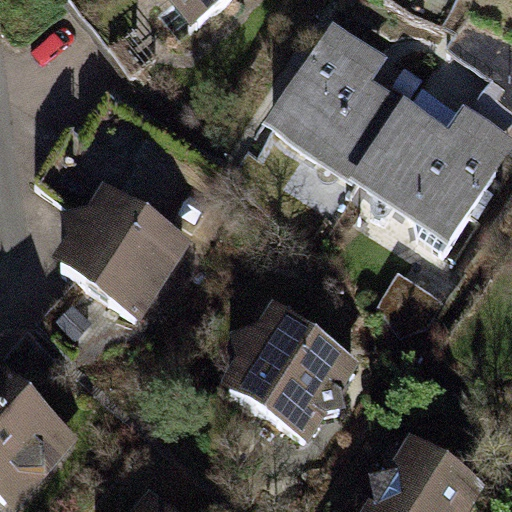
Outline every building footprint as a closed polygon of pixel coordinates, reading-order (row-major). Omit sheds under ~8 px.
[(251,0),(98,0),(170,76),(251,0)] [(360,191),(408,119),(321,63),(273,135),(360,191)] [(500,177),(408,119),(360,191),(453,251),(500,177)] [(190,202),(79,160),(34,278),(145,320),(190,202)] [(381,355),(285,286),(218,378),(315,447),(381,355)] [(414,287),(386,311),(413,343),(442,318),(414,287)] [(39,511),(93,439),(1,371),(0,373),(0,511),(39,511)] [(476,511),(489,492),(423,450),(382,511),(476,511)] [(179,511),(158,495),(144,511),(179,511)]
